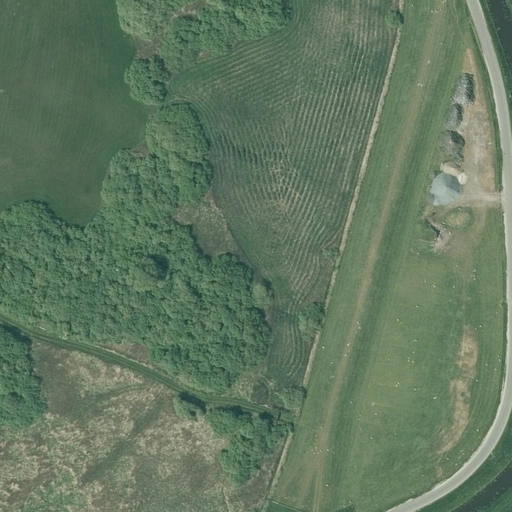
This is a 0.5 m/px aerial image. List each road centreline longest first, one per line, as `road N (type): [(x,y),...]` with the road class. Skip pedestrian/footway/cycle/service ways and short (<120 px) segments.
road 1 (tertiary): [(511,253),(502,108),(470,0)]
road 2 (tertiary): [(399,511),(480,457),(500,422),(511,370)]
